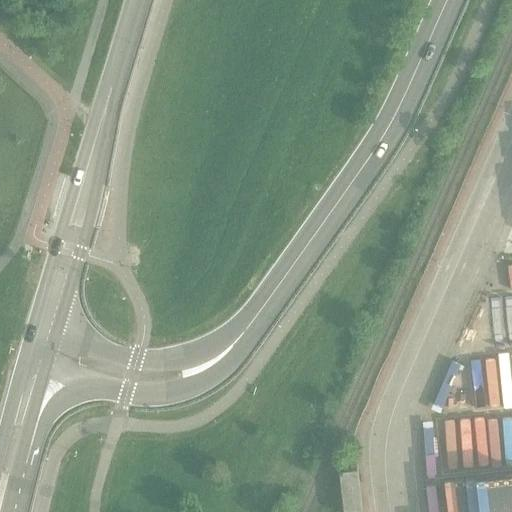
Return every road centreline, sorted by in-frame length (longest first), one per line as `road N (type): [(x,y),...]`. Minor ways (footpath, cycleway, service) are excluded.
road 1 (tertiary): [(250,325),(389,129),(448,0)]
road 2 (tertiary): [(105,102),(27,349)]
road 3 (tertiary): [(55,339),(97,179),(105,102)]
road 4 (tertiary): [(250,325),(200,356),(162,363),(55,339)]
road 5 (tertiary): [(92,385),(159,397),(209,381),(250,325)]
road 6 (tertiary): [(19,479),(53,409),(92,385)]
road 7 (tertiary): [(27,349),(0,467)]
